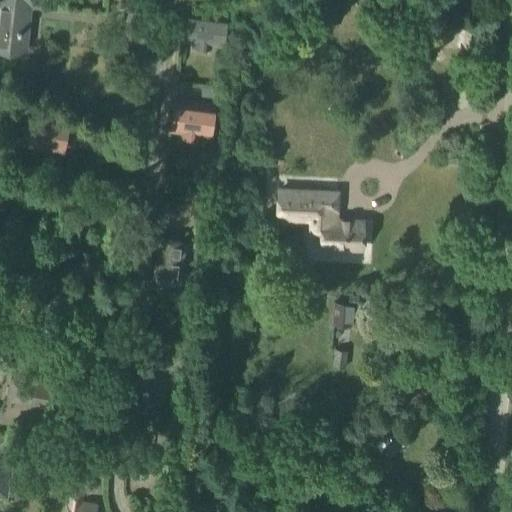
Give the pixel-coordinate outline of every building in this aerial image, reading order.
[(0,0),(0,48),(25,52),(30,4),(53,7),(54,0),(0,0)] [(121,0),(121,8),(151,11),(152,0),(121,0)] [(223,15),(187,10),(183,39),(195,40),(194,45),(207,46),(208,42),(219,43),(223,15)] [(211,105),(174,100),(170,129),(182,130),(181,135),(195,137),(195,132),(207,134),(211,105)] [(26,107),(21,149),(64,154),(69,119),(46,116),(47,110),(26,107)] [(186,183),(182,212),(197,214),(201,185),(186,183)] [(276,190),(274,221),(308,223),(307,250),(362,252),(363,220),(354,220),(354,222),(338,222),(338,219),(333,219),(333,207),(336,207),(336,191),(276,190)] [(160,238),(155,279),(178,281),(182,241),(160,238)] [(244,287),(241,306),(315,318),(318,298),(244,287)] [(334,303),(333,322),(349,323),(350,304),(334,303)] [(44,314),(43,352),(65,352),(66,314),(44,314)] [(9,336),(6,363),(35,366),(38,339),(9,336)] [(333,348),(331,365),(344,366),(347,349),(333,348)] [(9,379),(5,403),(61,412),(65,389),(9,379)] [(325,407),(323,425),(341,427),(343,409),(325,407)] [(0,497),(5,499),(10,471),(0,469),(0,497)] [(67,488),(63,511),(93,511),(95,503),(79,501),(80,490),(67,488)]
